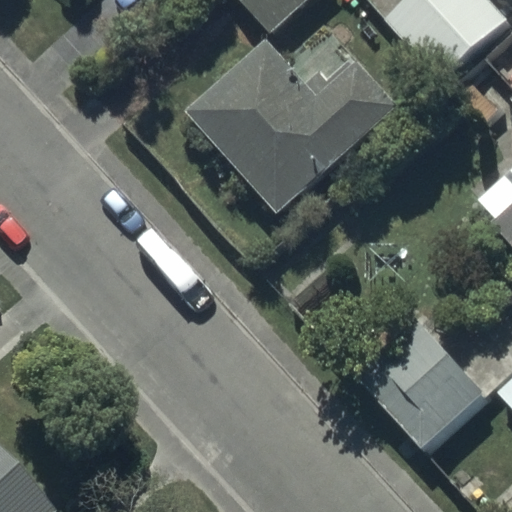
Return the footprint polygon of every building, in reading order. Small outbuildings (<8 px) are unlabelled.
[(328,0),(230,0),(274,49),(328,0)] [(511,42),(511,35),(482,0),(432,0),(392,34),(446,98),(511,42)] [(511,0),(500,0),(511,12),(511,0)] [(313,102),(275,61),(197,133),(291,236),(408,128),(362,78),(338,100),(328,88),(313,102)] [(511,193),(489,216),(507,235),(499,242),(511,255),(511,193)] [(362,396),(430,467),(490,409),(422,338),(362,396)] [(511,400),(503,409),(511,417),(511,400)] [(37,511),(0,470),(0,511),(37,511)]
